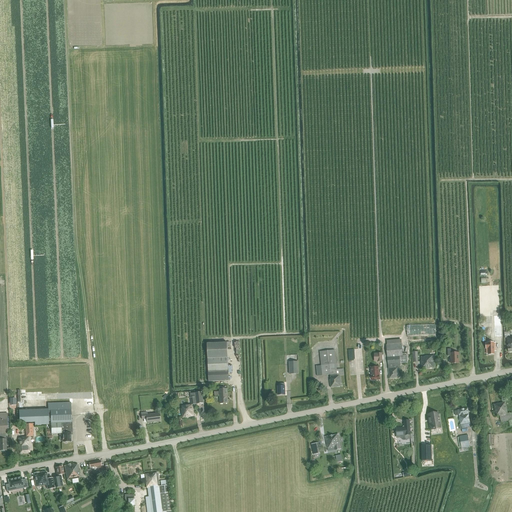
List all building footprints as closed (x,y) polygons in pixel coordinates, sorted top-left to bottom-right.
[(407,325),(407,336),(435,335),(435,325),(407,325)] [(207,342),(208,359),(228,358),(227,342),(207,342)] [(361,358),(360,342),(356,342),(356,348),(347,348),(347,359),(361,358)] [(488,343),(486,343),(486,349),(488,349),(488,355),(494,354),(494,349),(496,349),(496,343),(494,343),(494,342),(488,343)] [(387,357),(388,364),(407,363),(407,356),(402,356),(402,344),(386,345),(387,357)] [(451,354),(450,349),(447,349),(447,357),(450,357),(451,364),(459,364),(458,353),(451,354)] [(322,376),(330,375),(338,374),(338,376),(341,375),(344,375),(343,369),(337,369),(337,364),(335,350),(320,352),(321,366),(316,366),(317,376),(322,376)] [(424,358),(420,358),(421,369),(434,368),(433,356),(424,357),(424,358)] [(228,358),(208,359),(208,382),(229,381),(228,358)] [(289,362),(289,374),(299,374),(298,362),(289,362)] [(400,371),(400,363),(388,364),(389,379),(399,378),(399,371),(400,371)] [(375,367),(371,368),(371,372),(371,377),(370,377),(370,378),(369,379),(370,380),(371,380),(372,380),(372,381),(379,380),(378,367),(375,367)] [(330,375),(331,381),(330,381),(330,388),(343,387),(343,384),(342,384),(341,375),(338,376),(338,374),(330,375)] [(219,390),(220,404),(228,403),(227,389),(219,390)] [(54,390),(43,394),(46,400),(57,396),(54,390)] [(203,404),(202,393),(190,394),(192,405),(182,407),(182,410),(181,410),(182,418),(195,417),(193,405),(203,404)] [(34,410),(19,411),(20,422),(35,422),(35,425),(49,424),(49,421),(51,421),(52,434),(59,433),(61,433),(61,424),(72,423),(72,422),(71,402),(48,403),(48,409),(46,410),(34,410)] [(501,422),(509,421),(510,426),(511,425),(511,419),(511,413),(507,414),(505,402),(494,404),(496,416),(499,415),(501,422)] [(471,428),(468,409),(458,410),(458,411),(454,411),(455,416),(459,415),(461,429),(471,428)] [(141,413),(142,419),(146,419),(147,423),(160,421),(159,414),(147,415),(147,413),(141,413)] [(438,413),(428,415),(431,429),(433,429),(435,429),(441,428),(438,413)] [(396,427),(397,437),(401,437),(401,438),(402,438),(403,439),(404,439),(411,439),(409,420),(404,420),(404,427),(396,427)] [(72,423),(61,424),(61,433),(63,433),(64,441),(65,441),(65,442),(66,442),(66,443),(67,443),(68,442),(68,441),(71,441),(71,433),(72,433),(72,423)] [(22,438),(19,439),(20,453),(32,452),(30,437),(33,437),(32,424),(25,424),(26,437),(22,438)] [(338,434),(326,437),(328,448),(332,447),(332,448),(337,447),(337,450),(341,449),(341,446),(338,434)] [(468,435),(459,437),(461,449),(469,447),(468,435)] [(431,445),(421,445),(421,461),(432,460),(431,445)] [(97,467),(98,472),(108,470),(107,465),(103,466),(103,465),(101,465),(100,461),(89,463),(89,468),(97,467)] [(65,466),(67,480),(80,478),(78,464),(74,465),(74,464),(65,466)] [(57,477),(53,477),(53,478),(54,483),(58,483),(58,482),(61,482),(60,475),(62,475),(64,474),(63,467),(61,467),(56,468),(57,477)] [(43,472),(40,473),(42,485),(46,485),(47,489),(54,488),(52,477),(48,478),(46,472),(43,473),(43,472)] [(39,473),(34,474),(36,487),(42,485),(40,473),(39,473)] [(146,488),(147,487),(158,486),(157,473),(144,474),(145,479),(141,479),(142,485),(146,484),(146,488)] [(9,485),(6,485),(7,492),(17,489),(16,487),(23,485),(23,488),(28,487),(26,479),(22,480),(21,478),(22,478),(21,477),(16,478),(13,479),(9,480),(8,480),(8,481),(9,485)] [(478,511),(485,489),(471,485),(463,511),(478,511)] [(161,511),(162,511),(159,486),(158,486),(147,487),(148,497),(150,511),(161,511)] [(171,511),(169,493),(168,486),(159,486),(160,494),(162,511),(167,511),(171,511)] [(128,495),(125,495),(125,501),(128,501),(128,505),(134,505),(134,499),(128,499),(128,495)]
